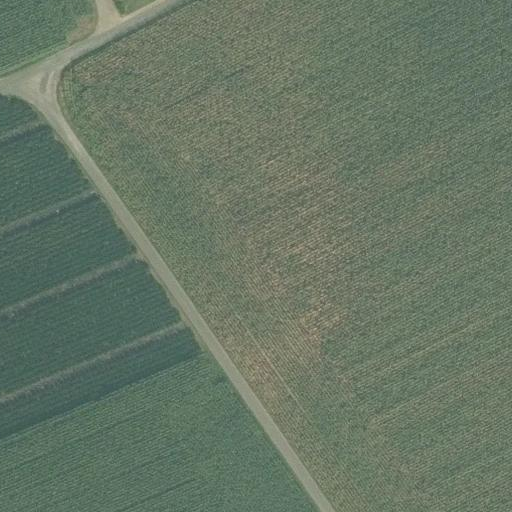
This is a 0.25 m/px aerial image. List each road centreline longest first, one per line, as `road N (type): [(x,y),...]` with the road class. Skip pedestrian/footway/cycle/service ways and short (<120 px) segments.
road 1 (track): [(324,511),(25,74)]
road 2 (track): [(181,0),(0,85)]
